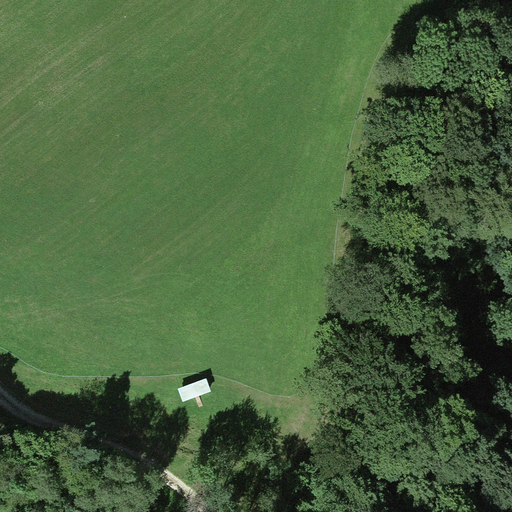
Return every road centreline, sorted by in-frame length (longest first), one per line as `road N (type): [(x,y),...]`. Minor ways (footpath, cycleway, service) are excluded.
road 1 (track): [(207,511),(127,454),(42,423),(0,396)]
road 2 (track): [(322,511),(317,282)]
road 3 (track): [(5,489),(179,488)]
